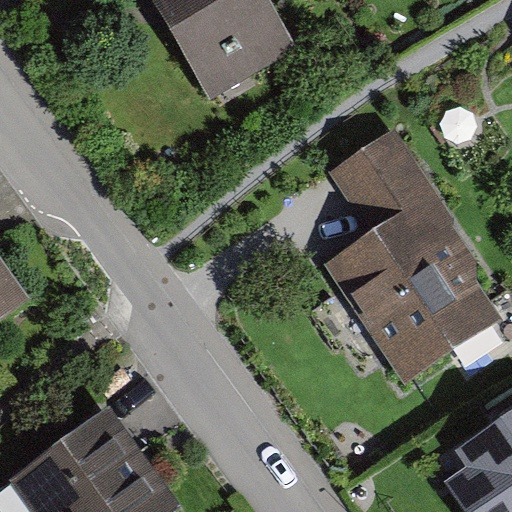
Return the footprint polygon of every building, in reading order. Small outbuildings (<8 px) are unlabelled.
[(140,0),(206,120),(295,72),(256,0),(140,0)] [(427,191),(391,138),(333,177),(369,230),(427,191)] [(338,265),(403,369),(506,304),(440,200),(338,265)] [(0,315),(22,299),(0,270),(0,315)] [(168,511),(193,493),(119,396),(22,468),(55,511),(168,511)] [(511,511),(511,412),(445,461),(481,511),(511,511)]
